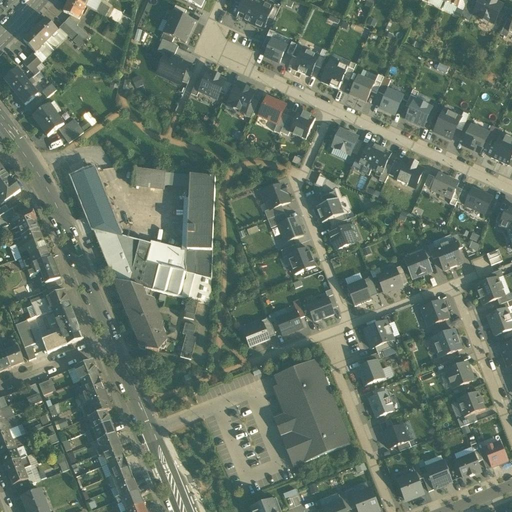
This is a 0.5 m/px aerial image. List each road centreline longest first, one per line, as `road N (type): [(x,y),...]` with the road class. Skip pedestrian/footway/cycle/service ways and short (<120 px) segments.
road 1 (secondary): [(0,120),(66,224),(111,339)]
road 2 (residential): [(349,324),(295,187),(332,109)]
road 3 (residential): [(221,0),(199,49),(332,109)]
road 4 (residential): [(332,109),(511,190)]
road 5 (residential): [(322,335),(393,511)]
road 6 (secondary): [(111,339),(181,511)]
road 7 (residential): [(452,284),(511,438)]
road 8 (residential): [(0,385),(111,339)]
